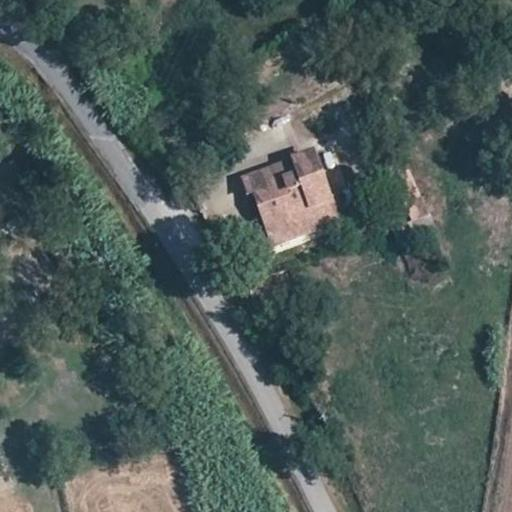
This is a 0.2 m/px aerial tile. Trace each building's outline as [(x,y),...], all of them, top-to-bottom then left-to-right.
[(370,131),(359,135),(366,152),(377,147),(370,131)] [(20,141),(12,148),(36,177),(44,169),(20,141)] [(12,148),(11,148),(2,157),(25,187),(36,177),(12,148)] [(313,157),(294,163),(312,213),(316,211),(331,206),(313,157)] [(247,190),(251,198),(255,197),(264,220),(267,229),(296,219),(312,213),(294,163),(244,182),(247,190)] [(191,165),(184,169),(187,174),(194,171),(191,165)] [(255,197),(251,198),(249,199),(257,222),(264,220),(255,197)] [(316,211),(312,213),(296,219),(301,232),(320,225),(316,211)] [(313,318),(302,321),(306,333),(316,330),(313,318)]
